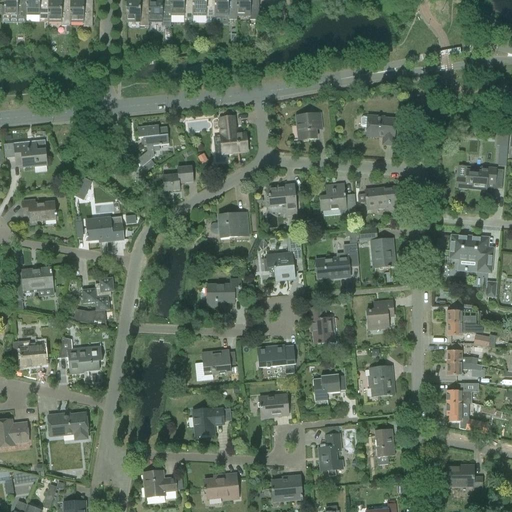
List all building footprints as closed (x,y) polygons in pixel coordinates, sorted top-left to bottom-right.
[(4,6),(4,15),(16,15),(16,20),(25,20),(26,20),(26,15),(26,0),(3,0),(4,5),(4,6)] [(48,2),(48,0),(26,0),(26,15),(39,15),(39,20),(48,20),(48,2)] [(70,27),(70,23),(70,3),(70,0),(63,0),(64,2),(48,2),(48,20),(48,22),(61,22),(61,27),(70,27)] [(92,27),(92,0),(86,0),(86,3),(70,3),(70,23),(83,23),(83,27),(92,27)] [(126,22),(126,23),(136,23),(137,23),(139,23),(139,27),(149,27),(149,23),(149,2),(148,0),(142,0),(142,2),(126,2),(126,22)] [(164,0),(164,3),(149,2),(149,23),(161,23),(161,27),(166,27),(166,33),(170,33),(170,27),(171,27),(171,17),(170,0),(164,0)] [(192,21),(192,17),(192,0),(170,0),(171,17),(183,17),(183,21),(188,21),(192,21)] [(214,21),(214,17),(214,0),(192,0),(192,17),(205,17),(205,20),(214,21)] [(236,0),(214,0),(214,17),(227,17),(227,21),(236,21),(236,17),(236,0)] [(258,21),(258,0),(236,0),(236,17),(249,17),(249,21),(255,21),(258,21)] [(298,142),(316,140),(315,131),(321,130),(320,115),(295,117),(298,142)] [(221,146),(215,146),(217,162),(226,161),(225,155),(247,153),(245,134),(235,135),(233,118),(219,120),(220,130),(221,137),(220,137),(221,146)] [(394,139),(395,121),(384,120),(384,119),(362,118),(361,119),(360,126),(362,128),(366,128),(366,137),(383,138),(382,145),(393,146),(393,139),(394,139)] [(146,153),(136,161),(142,168),(150,161),(154,158),(153,146),(168,145),(167,128),(158,129),(158,126),(137,128),(138,140),(142,139),(143,148),(146,147),(146,153)] [(44,142),(14,145),(15,162),(22,161),(23,169),(46,167),(44,142)] [(505,168),(507,147),(499,147),(497,167),(505,168)] [(197,158),(201,165),(207,162),(203,155),(197,158)] [(163,193),(179,191),(179,184),(193,183),(191,167),(177,169),(178,176),(162,177),(163,193)] [(456,177),(455,189),(465,189),(485,191),(486,185),(494,185),(495,176),(496,170),(481,169),(480,173),(476,172),(466,171),(466,178),(456,177)] [(83,180),(75,197),(83,201),(91,183),(83,180)] [(319,199),(320,209),(320,212),(339,210),(340,217),(348,216),(348,215),(356,214),(354,195),(345,196),(344,185),(325,187),(326,198),(319,199)] [(296,215),(294,196),(293,186),(267,188),(269,208),(285,206),(286,216),(296,215)] [(365,195),(357,196),(358,204),(366,203),(366,208),(384,206),(385,214),(387,213),(397,212),(394,188),(364,192),(365,195)] [(35,202),(21,203),(22,213),(23,218),(29,217),(29,226),(32,226),(37,225),(36,222),(55,220),(54,203),(35,205),(35,202)] [(228,235),(228,239),(243,237),(243,231),(247,231),(246,214),(237,215),(237,216),(232,217),(232,215),(217,217),(218,224),(214,225),(212,226),(210,228),(210,230),(211,233),(213,235),(215,235),(219,235),(219,236),(220,236),(228,235)] [(96,220),(85,222),(86,229),(87,235),(87,236),(86,236),(86,239),(87,239),(87,241),(98,240),(105,240),(105,242),(123,240),(121,225),(110,226),(110,222),(109,222),(96,223),(96,220)] [(359,231),(355,231),(356,241),(360,241),(376,239),(375,229),(359,231)] [(290,256),(265,258),(265,259),(266,269),(266,270),(273,270),(275,281),(275,283),(295,281),(294,275),(293,265),(293,262),(302,261),(299,239),(299,237),(288,238),(288,240),(290,256)] [(466,272),(476,272),(490,274),(492,250),(487,249),(488,239),(469,238),(469,239),(464,239),(464,238),(451,237),(449,259),(459,260),(458,271),(464,272),(466,272)] [(373,270),(394,268),(392,240),(370,242),(373,270)] [(337,259),(315,261),(316,270),(317,280),(326,279),(326,280),(332,280),(350,278),(349,268),(358,267),(356,245),(343,247),(344,255),(336,256),(337,259)] [(14,301),(23,300),(22,291),(53,288),(51,279),(51,269),(21,271),(22,281),(23,285),(13,287),(14,301)] [(65,317),(64,321),(93,326),(106,328),(105,323),(104,313),(104,312),(109,311),(108,298),(111,297),(110,293),(114,292),(112,279),(98,280),(99,286),(95,287),(95,290),(81,291),(82,301),(83,305),(95,303),(96,312),(95,312),(94,312),(87,313),(84,312),(75,311),(74,314),(74,317),(73,318),(65,317)] [(206,307),(217,307),(217,303),(234,303),(234,297),(241,297),(241,287),(240,280),(230,281),(230,286),(206,286),(206,307)] [(494,298),(495,284),(487,283),(486,297),(494,298)] [(367,328),(378,327),(388,326),(387,318),(393,317),(392,302),(379,303),(379,306),(373,306),(374,312),(366,312),(367,328)] [(325,320),(325,319),(324,309),(308,310),(310,328),(312,327),(314,345),(317,345),(317,346),(320,346),(320,345),(326,344),(326,349),(328,350),(335,350),(337,348),(336,343),(334,343),(332,319),(325,320)] [(446,312),(446,324),(475,324),(475,317),(461,317),(461,312),(456,312),(446,312)] [(446,324),(446,337),(456,337),(461,337),(461,334),(482,334),(482,327),(475,326),(475,325),(475,324),(446,324)] [(493,349),(496,337),(489,336),(488,339),(475,336),(473,345),(493,349)] [(71,350),(70,341),(62,339),(57,360),(67,359),(69,376),(83,374),(83,373),(99,371),(98,363),(102,362),(100,348),(71,350)] [(19,345),(10,346),(12,359),(21,358),(21,368),(35,367),(35,364),(45,363),(45,366),(46,366),(43,343),(37,343),(37,347),(30,348),(20,349),(19,345)] [(294,374),(292,356),(291,346),(257,350),(259,368),(284,365),(285,370),(285,375),(294,374)] [(228,352),(201,354),(203,373),(212,372),(212,376),(224,375),(230,374),(237,373),(237,368),(229,369),(229,362),(228,352)] [(471,365),(471,359),(461,359),(461,352),(456,352),(451,352),(446,352),(446,364),(471,365)] [(480,372),(481,367),(476,366),(471,365),(446,364),(446,377),(456,377),(461,377),(461,371),(473,371),(480,372)] [(394,396),(391,367),(369,369),(370,378),(367,378),(368,390),(371,389),(372,398),(394,396)] [(338,377),(338,376),(320,377),(320,379),(312,380),(313,393),(314,403),(327,402),(326,395),(339,394),(339,392),(346,391),(344,377),(338,377)] [(446,392),(446,404),(464,404),(470,404),(470,398),(470,392),(478,392),(478,385),(460,385),(460,392),(456,392),(446,392)] [(261,419),(288,417),(287,407),(286,396),(259,398),(261,419)] [(446,404),(446,417),(448,417),(448,423),(459,423),(459,430),(485,435),(487,424),(468,420),(468,404),(464,404),(446,404)] [(481,412),(481,414),(493,416),(493,414),(494,411),(494,410),(482,407),(481,412)] [(212,427),(223,426),(222,410),(211,411),(211,410),(193,412),(195,438),(213,436),(212,427)] [(87,434),(85,415),(69,416),(69,415),(47,417),(50,437),(74,435),(75,441),(87,440),(86,434),(87,434)] [(12,426),(11,421),(0,422),(0,448),(14,447),(14,444),(28,443),(26,424),(12,426)] [(391,430),(374,432),(375,442),(377,459),(387,458),(394,457),(391,430)] [(326,449),(318,450),(320,472),(327,472),(328,477),(335,477),(335,471),(338,471),(343,470),(342,461),(337,461),(336,453),(340,452),(340,445),(339,435),(325,437),(326,449)] [(481,488),(481,478),(473,478),(473,467),(445,467),(445,487),(472,487),(472,492),(481,492),(481,488)] [(163,481),(162,472),(143,474),(145,499),(164,497),(164,493),(176,491),(175,480),(163,481)] [(238,500),(236,485),(235,475),(220,477),(220,480),(204,481),(205,492),(206,492),(207,500),(223,499),(224,502),(238,500)] [(286,481),(270,482),(271,492),(272,501),(272,504),(302,501),(301,498),(300,487),(300,477),(286,478),(286,481)] [(13,493),(10,480),(3,482),(6,494),(13,493)] [(44,503),(42,509),(49,511),(51,505),(56,488),(49,486),(44,503)] [(24,511),(27,506),(18,502),(15,511),(14,511),(24,511)] [(85,511),(85,502),(63,503),(63,511),(85,511)]
